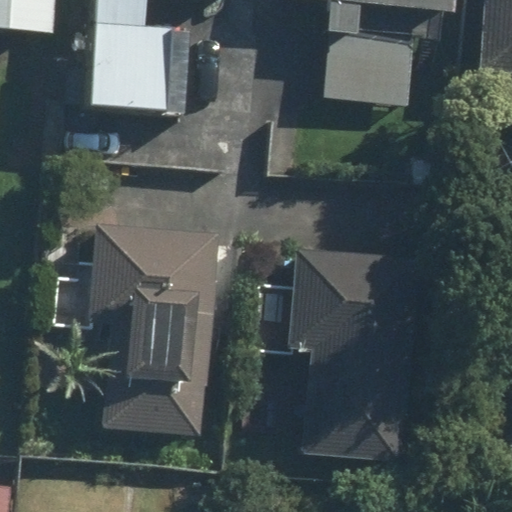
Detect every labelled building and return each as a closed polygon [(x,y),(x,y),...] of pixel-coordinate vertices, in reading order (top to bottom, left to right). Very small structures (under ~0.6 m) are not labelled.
[(39,0),(0,0),(0,42),(38,45),(39,0)] [(81,0),(74,121),(174,127),(179,43),(132,40),(134,0),(81,0)] [(438,19),(439,0),(279,0),(279,9),(314,11),(312,42),(345,44),(347,13),(438,19)] [(511,0),(477,0),(474,84),(511,85),(511,0)] [(317,60),(315,105),(400,109),(403,39),(372,38),(370,63),(317,60)] [(198,239),(78,236),(77,286),(42,285),(41,334),(95,335),(93,438),(193,440),(198,239)] [(403,267),(276,262),(275,284),(244,282),(241,357),(296,359),(292,458),(394,462),(403,267)]
